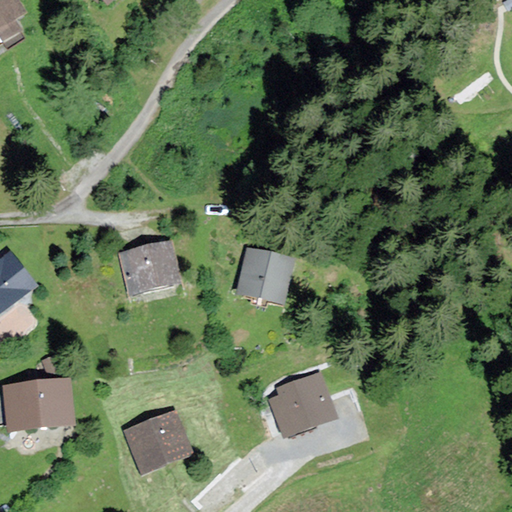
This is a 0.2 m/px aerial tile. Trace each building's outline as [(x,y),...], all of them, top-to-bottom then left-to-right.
[(15,0),(0,0),(0,43),(20,31),(12,18),(22,12),(15,0)] [(169,243),(122,254),(131,293),(178,282),(169,243)] [(294,259),(249,249),(239,292),(283,303),(294,259)] [(0,312),(35,285),(11,254),(0,262),(0,312)] [(283,396),(273,400),(286,434),(335,416),(319,375),(280,390),(283,396)] [(66,379),(6,388),(12,428),(71,419),(66,379)] [(173,415),(129,433),(144,470),(188,452),(173,415)]
